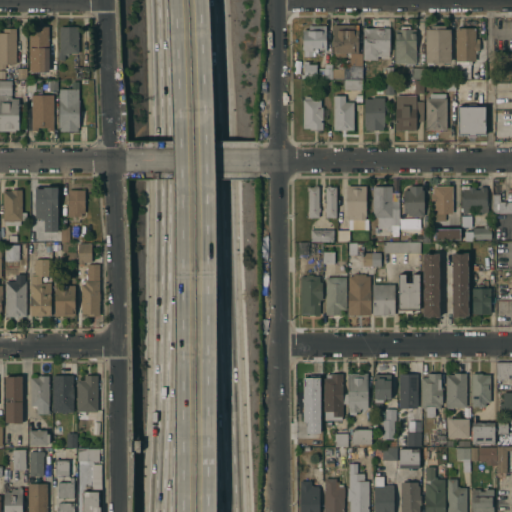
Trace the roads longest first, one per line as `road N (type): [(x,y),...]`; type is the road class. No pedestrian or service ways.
road 1 (motorway): [(226,511),(202,0)]
road 2 (motorway): [(166,0),(172,107),(161,511)]
road 3 (motorway): [(207,511),(192,0)]
road 4 (tertiary): [(101,0),(114,511)]
road 5 (tertiary): [(280,511),(274,0)]
road 6 (motorway): [(176,0),(181,511)]
road 7 (residential): [(511,161),(257,159)]
road 8 (residential): [(511,0),(274,0)]
road 9 (residential): [(511,345),(277,344)]
road 10 (residential): [(257,159),(124,160)]
road 11 (residential): [(124,160),(0,161)]
